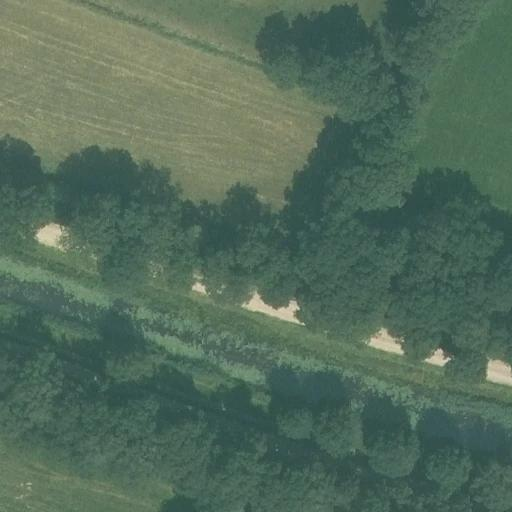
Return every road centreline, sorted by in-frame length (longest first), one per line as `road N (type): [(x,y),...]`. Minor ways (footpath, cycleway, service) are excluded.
road 1 (track): [(0,215),(511,377)]
road 2 (track): [(271,434),(0,344)]
road 3 (track): [(511,508),(271,434)]
